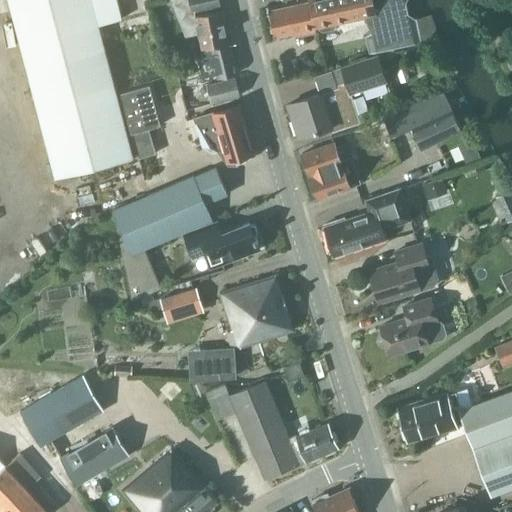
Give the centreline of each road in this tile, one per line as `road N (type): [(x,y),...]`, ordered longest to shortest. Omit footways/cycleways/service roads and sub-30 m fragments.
road 1 (tertiary): [(367,462),(235,0)]
road 2 (unclassified): [(255,511),(325,474),(367,462)]
